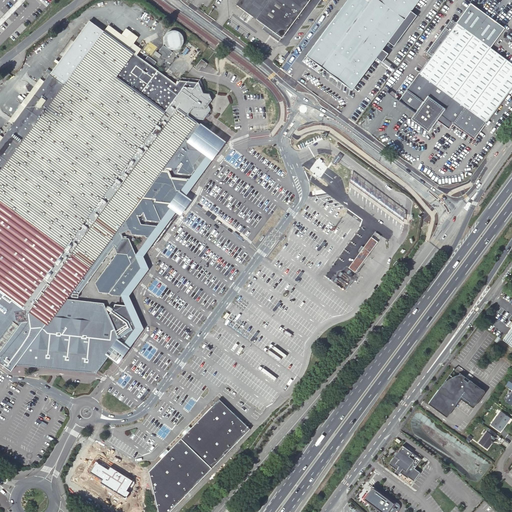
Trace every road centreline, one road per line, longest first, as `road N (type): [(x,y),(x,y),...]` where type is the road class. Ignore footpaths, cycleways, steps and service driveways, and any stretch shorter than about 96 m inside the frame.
road 1 (trunk): [(286,511),(511,205)]
road 2 (secondary): [(446,228),(217,511)]
road 3 (unclassified): [(172,0),(263,67),(302,108),(332,118),(423,187)]
road 4 (trunk): [(394,339),(268,511)]
road 5 (trunk): [(511,185),(394,339)]
road 6 (trunk): [(486,176),(457,241),(394,339)]
road 7 (secondary): [(324,511),(425,374)]
road 8 (trunk): [(425,374),(511,242)]
road 9 (unknown): [(511,101),(458,167),(423,159),(444,129)]
road 10 (unknown): [(372,122),(460,0)]
road 11 (secondary): [(425,374),(511,260)]
